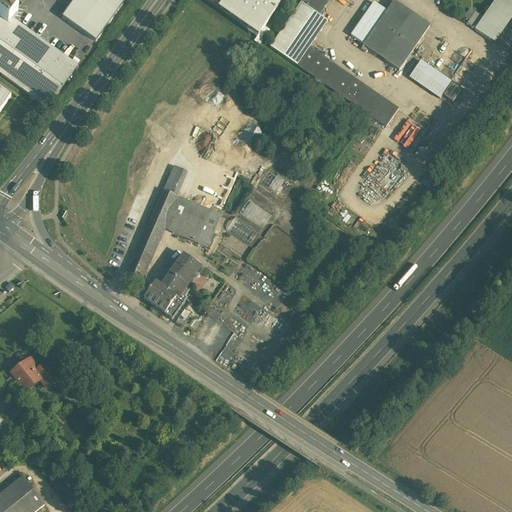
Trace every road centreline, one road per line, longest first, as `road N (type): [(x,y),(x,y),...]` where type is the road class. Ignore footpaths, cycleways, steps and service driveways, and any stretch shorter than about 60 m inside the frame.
road 1 (motorway): [(511,172),(326,384),(191,511)]
road 2 (secondary): [(59,267),(426,511)]
road 3 (motorway): [(225,511),(345,398),(511,209)]
road 4 (secondary): [(156,0),(58,138)]
